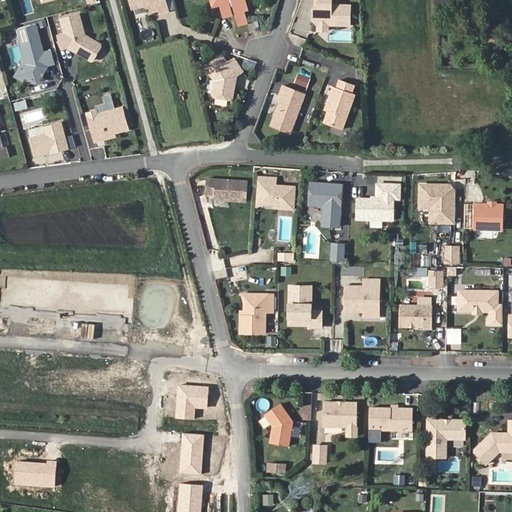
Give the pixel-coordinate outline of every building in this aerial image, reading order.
[(22,0),(26,12),(61,2),(60,0),(22,0)] [(164,0),(129,0),(132,9),(145,5),(149,4),(149,7),(151,12),(159,10),(160,14),(167,12),(164,0)] [(210,0),(212,3),(216,5),(220,4),(223,16),(232,14),(228,2),(230,1),(230,0),(210,0)] [(230,0),(230,1),(234,14),(237,25),(245,22),(242,10),(246,9),(243,0),(230,0)] [(317,0),(318,5),(313,9),(313,20),(317,24),(350,24),(350,5),(331,5),(331,0),(317,0)] [(76,13),(57,18),(62,34),(55,36),(58,49),(66,47),(66,48),(69,50),(72,49),(75,50),(76,53),(89,61),(92,60),(99,47),(98,44),(82,35),(76,13)] [(35,24),(16,29),(20,44),(25,63),(17,68),(21,71),(22,77),(32,82),(38,80),(40,76),(39,73),(41,70),(44,69),(45,66),(45,65),(52,63),(49,50),(42,52),(35,24)] [(486,28),(486,41),(494,41),(494,28),(486,28)] [(222,55),(206,66),(215,80),(213,94),(215,96),(230,99),(232,98),(234,87),(233,85),(234,81),(235,82),(236,76),(242,71),(234,59),(228,63),(222,55)] [(21,71),(17,68),(13,76),(20,80),(22,77),(21,71)] [(308,87),(311,77),(298,73),(295,83),(308,87)] [(329,110),(324,121),(343,128),(355,93),(352,92),(355,84),(340,78),(337,87),(334,85),(328,103),(331,104),(329,110)] [(281,100),(272,124),(291,132),(305,93),(284,86),(281,93),(284,94),(281,100)] [(298,118),(306,122),(313,108),(305,104),(298,118)] [(93,110),(84,113),(91,140),(100,138),(99,135),(110,132),(125,129),(119,107),(94,114),(93,110)] [(43,133),(28,137),(33,155),(43,152),(44,150),(47,149),(48,151),(49,154),(66,149),(59,121),(41,126),(43,133)] [(0,158),(9,156),(6,146),(2,147),(0,139),(0,158)] [(276,176),(258,174),(257,182),(261,183),(260,195),(265,201),(277,202),(277,206),(293,208),(295,185),(275,183),(276,176)] [(248,180),(206,177),(205,193),(214,194),(214,198),(246,200),(248,180)] [(261,183),(257,182),(255,204),(265,201),(260,195),(261,183)] [(319,182),(310,182),(309,203),(324,204),(322,225),(338,226),(342,184),(328,183),(328,186),(319,185),(319,182)] [(450,183),(421,184),(421,206),(431,206),(439,206),(439,221),(455,221),(455,189),(451,189),(450,187),(450,183)] [(377,198),(357,197),(356,218),(394,219),(395,196),(378,196),(377,198)] [(504,203),(475,202),(474,227),(504,227),(504,203)] [(341,260),(342,247),(332,246),(331,259),(341,260)] [(459,247),(446,247),(446,262),(459,262),(459,247)] [(294,261),(294,252),(279,252),(279,261),(294,261)] [(418,263),(430,264),(431,256),(418,255),(418,263)] [(292,266),(281,266),(281,275),(292,275),(292,266)] [(457,275),(457,267),(448,267),(448,275),(457,275)] [(443,272),(430,271),(430,287),(442,287),(443,272)] [(363,286),(345,285),(344,310),(363,310),(380,311),(381,279),(363,278),(363,286)] [(312,285),(291,285),(290,322),(311,322),(311,326),(322,327),(322,311),(312,310),(312,285)] [(499,291),(461,290),(460,310),(476,310),(476,308),(482,308),(482,310),(499,311),(499,291)] [(240,314),(240,332),(265,333),(265,312),(272,312),(273,293),(265,293),(265,296),(252,295),(244,303),(244,310),(244,314),(240,314)] [(240,293),(244,303),(252,295),(265,296),(265,293),(240,293)] [(432,306),(400,305),(400,326),(423,326),(423,328),(432,329),(432,306)] [(446,344),(462,345),(462,328),(447,328),(446,344)] [(209,387),(178,385),(176,419),(195,420),(195,410),(207,411),(209,387)] [(357,401),(324,401),(324,425),(357,425),(357,401)] [(281,403),(265,413),(271,423),(273,424),(275,427),(273,433),(271,432),(269,442),(287,446),(292,422),(281,403)] [(311,420),(311,403),(301,403),(301,420),(311,420)] [(413,407),(370,406),(369,428),(412,429),(413,407)] [(463,419),(428,418),(427,456),(446,456),(446,437),(463,438),(463,419)] [(476,449),(476,451),(487,463),(500,450),(511,449),(511,418),(510,418),(509,431),(492,432),(476,449)] [(204,435),(182,433),(179,472),(201,473),(204,435)] [(326,445),(315,445),(314,461),(325,462),(326,445)] [(57,464),(14,461),(13,484),(55,487),(57,464)] [(283,463),(268,462),(268,470),(282,471),(283,463)] [(406,484),(406,474),(395,474),(395,484),(406,484)] [(473,475),(472,487),(481,487),(482,475),(473,475)] [(200,511),(202,486),(180,484),(177,511),(200,511)] [(359,493),(359,503),(367,503),(367,493),(359,493)] [(387,506),(403,506),(403,496),(387,496),(387,506)]
